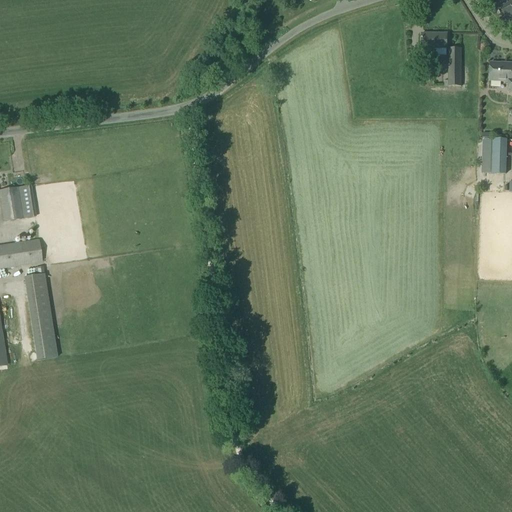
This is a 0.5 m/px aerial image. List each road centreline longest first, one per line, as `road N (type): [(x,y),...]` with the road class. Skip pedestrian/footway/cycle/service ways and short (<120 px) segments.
road 1 (track): [(280,511),(241,462),(188,107)]
road 2 (unclassified): [(227,84),(181,109),(0,132)]
road 3 (unclassified): [(376,0),(279,41),(227,84)]
